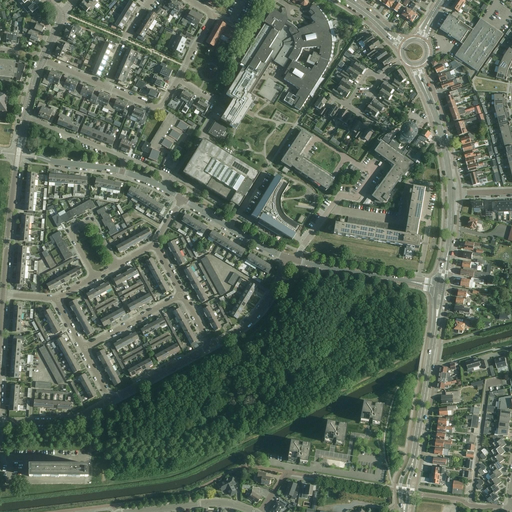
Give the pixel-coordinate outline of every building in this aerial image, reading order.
[(23,8),(30,3),(28,1),(28,0),(20,0),(22,2),(20,4),(23,8)] [(129,3),(127,6),(134,10),(136,7),(135,6),(136,5),(130,1),(128,0),(126,0),(126,1),(129,3)] [(169,8),(172,10),(177,2),(173,0),(171,0),(169,3),(166,2),(163,8),(168,11),(169,8)] [(389,0),(386,6),(390,8),(391,8),(396,0),(389,0)] [(398,3),(400,0),(398,0),(392,9),(397,12),(402,5),(398,3)] [(456,0),(455,2),(462,7),(466,10),(468,7),(463,5),(465,2),(462,0),(456,0)] [(94,8),(94,7),(89,2),(87,5),(83,1),(79,6),(86,12),(88,9),(91,12),(94,8)] [(172,10),(170,14),(173,15),(174,14),(179,17),(182,11),(180,9),(182,5),(177,2),(172,10)] [(452,8),(459,12),(460,9),(467,14),(469,11),(466,10),(462,7),(455,2),(453,5),(453,4),(451,6),(452,7),(452,8)] [(32,5),(30,3),(23,8),(27,13),(30,11),(32,13),(34,11),(37,15),(40,14),(39,11),(40,11),(37,8),(38,8),(34,3),(32,5)] [(410,10),(407,8),(402,15),(407,19),(416,5),(413,3),(411,5),(413,6),(410,10)] [(376,9),(381,13),(385,8),(380,4),(376,9)] [(250,95),(272,60),(274,61),(273,62),(283,67),(288,59),(292,61),(286,70),(287,70),(284,75),(286,76),(284,80),(296,88),(296,89),(299,91),(295,96),(297,97),(296,98),(289,93),(283,101),(291,106),(293,104),(295,105),(294,107),(299,111),(310,94),(312,95),(321,81),(319,80),(324,71),(325,69),(326,67),(327,65),(328,64),(329,61),(330,61),(330,59),(330,58),(330,57),(331,58),(331,55),(330,55),(331,54),(332,54),(332,51),(331,51),(331,50),(332,50),(332,47),(331,47),(331,46),(332,46),(332,43),(331,43),(331,41),(334,40),(331,24),(328,24),(327,22),(328,22),(326,19),(326,20),(325,19),(326,18),(324,16),(324,17),(323,16),(324,15),(322,13),(321,13),(321,12),(322,12),(320,10),(319,10),(318,9),(319,9),(317,7),(316,7),(315,6),(314,5),(309,9),(310,10),(308,12),(312,16),(310,18),(312,19),(312,20),(313,21),(314,22),(311,24),(312,25),(311,25),(311,24),(309,25),(309,26),(308,26),(308,25),(306,26),(306,27),(305,28),(304,27),(303,27),(303,28),(297,30),(296,29),(294,27),(293,26),(291,25),(282,19),(283,18),(273,11),(240,63),(248,68),(245,71),(242,69),(226,95),(233,100),(231,103),(220,120),(226,124),(227,122),(230,124),(229,126),(234,129),(236,130),(247,112),(255,99),(250,95)] [(416,5),(407,19),(413,22),(415,18),(417,19),(418,17),(417,16),(417,15),(414,13),(416,11),(417,9),(419,10),(420,8),(416,5)] [(122,7),(121,9),(130,14),(131,13),(132,13),(134,10),(127,6),(125,9),(122,7)] [(122,12),(121,15),(128,20),(130,17),(129,16),(130,14),(121,9),(120,11),(122,12)] [(185,15),(181,21),(184,23),(185,22),(190,25),(192,22),(197,13),(191,10),(187,17),(185,15)] [(149,12),(147,16),(154,20),(155,18),(158,19),(159,17),(153,13),(150,11),(149,12)] [(202,17),(197,13),(192,22),(195,24),(193,27),(196,28),(202,17)] [(453,13),(452,15),(463,23),(465,20),(461,18),(453,13)] [(463,45),(473,30),(472,29),(468,26),(452,15),(450,14),(440,29),(451,36),(463,44),(463,45)] [(116,17),(115,18),(124,24),(125,23),(126,23),(128,20),(121,15),(119,18),(116,17)] [(147,16),(144,20),(151,24),(154,20),(147,16)] [(123,26),(124,24),(115,18),(114,21),(116,22),(115,25),(122,30),(124,26),(123,26)] [(473,30),(463,45),(455,56),(478,72),(504,34),(481,19),(473,30)] [(144,20),(142,24),(148,29),(151,24),(144,20)] [(234,42),(239,34),(225,27),(226,25),(219,21),(206,43),(213,47),(221,34),(234,42)] [(29,31),(38,35),(39,32),(41,33),(44,27),(37,24),(35,27),(32,26),(30,31),(29,31)] [(142,24),(139,29),(146,33),(148,29),(142,24)] [(66,28),(65,31),(74,35),(75,31),(79,33),(79,31),(80,31),(82,28),(74,25),(73,28),(68,26),(67,28),(66,28)] [(145,39),(143,38),(146,33),(139,29),(136,33),(138,35),(137,38),(143,42),(145,39)] [(38,35),(29,31),(26,36),(28,37),(26,40),(26,41),(27,42),(28,42),(29,42),(29,41),(36,45),(39,39),(36,37),(38,35)] [(72,38),(74,35),(65,31),(64,34),(63,37),(68,39),(67,42),(74,44),(76,39),(72,38)] [(6,43),(12,44),(13,36),(13,33),(4,32),(3,40),(6,40),(6,43)] [(22,35),(17,34),(17,33),(13,33),(13,36),(12,44),(18,45),(18,42),(21,42),(22,35)] [(365,46),(367,45),(374,40),(369,34),(363,38),(361,36),(356,40),(358,43),(361,40),(365,46)] [(183,45),(186,40),(178,36),(175,41),(174,41),(171,49),(174,50),(175,51),(177,52),(181,53),(184,46),(183,45)] [(368,57),(369,56),(375,52),(373,49),(380,45),(375,39),(374,40),(367,45),(365,46),(364,47),(368,52),(366,54),(368,57)] [(102,45),(101,47),(110,51),(111,49),(112,49),(114,46),(106,42),(104,46),(102,45)] [(58,46),(56,49),(65,53),(66,49),(70,51),(72,46),(65,43),(64,46),(59,44),(58,46)] [(102,50),(101,53),(109,56),(110,53),(109,52),(110,51),(101,47),(100,49),(102,50)] [(64,56),(65,53),(56,49),(55,52),(56,52),(55,55),(59,57),(58,60),(65,62),(67,57),(64,56)] [(127,49),(125,54),(132,57),(136,59),(138,59),(139,57),(137,56),(138,54),(134,52),(127,49)] [(379,62),(380,61),(387,56),(387,55),(383,50),(377,54),(375,52),(369,56),(368,57),(370,60),(371,58),(375,56),(379,62)] [(97,55),(96,57),(106,61),(106,60),(107,60),(109,56),(101,53),(100,56),(97,55)] [(125,54),(123,59),(133,63),(136,59),(125,54)] [(389,54),(387,55),(387,56),(380,61),(384,66),(381,69),(383,71),(388,67),(387,65),(393,60),(389,54)] [(511,64),(511,60),(504,56),(502,61),(500,61),(511,66),(511,64)] [(98,61),(97,63),(105,67),(106,63),(105,63),(106,61),(96,57),(95,59),(98,61)] [(356,63),(352,68),(352,69),(359,73),(361,74),(365,68),(358,64),(360,62),(353,57),(350,60),(352,61),(353,61),(356,63)] [(0,78),(6,80),(6,77),(13,78),(16,78),(16,81),(20,81),(25,66),(18,64),(17,69),(14,68),(15,62),(0,59),(0,78)] [(123,59),(121,64),(130,68),(130,66),(132,67),(133,63),(123,59)] [(439,66),(435,68),(438,73),(447,69),(445,64),(444,60),(441,62),(438,64),(439,66)] [(509,71),(511,66),(500,61),(498,67),(509,71)] [(93,65),(92,68),(101,72),(102,70),(103,70),(105,67),(97,63),(95,67),(93,65)] [(169,78),(172,71),(165,68),(167,65),(161,63),(160,65),(163,66),(160,74),(169,78)] [(121,64),(119,69),(129,73),(131,68),(130,68),(121,64)] [(343,71),(341,74),(347,78),(349,75),(355,79),(359,73),(352,69),(352,68),(350,67),(346,73),(343,71)] [(508,76),(509,71),(498,67),(499,67),(498,73),(508,76)] [(101,73),(101,72),(92,68),(91,70),(94,71),(92,74),(100,78),(102,74),(101,73)] [(119,69),(117,74),(124,77),(127,78),(129,73),(119,69)] [(400,70),(394,74),(396,77),(394,78),(394,81),(398,84),(406,78),(403,75),(404,74),(402,72),(401,72),(400,70)] [(49,82),(52,83),(56,73),(51,71),(48,77),(45,76),(42,83),(47,85),(49,82)] [(339,85),(340,86),(341,86),(348,90),(352,84),(345,80),(347,78),(341,74),(339,73),(339,72),(337,75),(336,77),(342,81),(339,85)] [(450,72),(439,76),(440,82),(447,80),(447,81),(454,78),(453,75),(451,76),(450,72)] [(54,87),(59,89),(62,83),(59,82),(61,76),(56,73),(52,83),(55,84),(54,87)] [(508,76),(498,73),(496,78),(504,80),(506,81),(508,76)] [(117,74),(115,79),(119,81),(117,84),(123,86),(127,78),(124,77),(117,74)] [(163,89),(166,83),(162,82),(163,79),(154,75),(152,80),(155,82),(153,84),(163,89)] [(65,89),(68,90),(72,80),(67,78),(64,84),(62,83),(59,89),(64,92),(65,89)] [(273,101),(282,85),(270,78),(266,84),(265,83),(264,86),(262,85),(257,92),(273,101)] [(456,79),(441,84),(443,89),(444,89),(445,89),(446,88),(447,88),(451,86),(452,90),(461,87),(460,83),(458,84),(456,79)] [(70,94),(75,96),(78,90),(75,89),(78,83),(72,80),(68,90),(71,91),(70,94)] [(394,81),(392,84),(398,88),(401,90),(403,88),(404,87),(400,85),(398,84),(394,81)] [(380,88),(382,89),(389,94),(393,88),(396,90),(398,88),(392,84),(391,86),(384,82),(380,88)] [(157,99),(160,94),(155,92),(157,89),(146,84),(144,90),(149,92),(147,94),(149,95),(154,97),(157,99)] [(82,96),(85,97),(89,87),(84,85),(81,91),(78,90),(75,96),(81,99),(82,96)] [(349,91),(348,90),(341,86),(340,86),(337,91),(333,89),(331,92),(337,96),(339,93),(345,98),(349,91)] [(87,101),(92,103),(94,97),(92,96),(94,90),(89,87),(85,97),(88,98),(87,101)] [(384,99),(383,102),(389,106),(390,103),(387,101),(391,95),(389,94),(382,89),(378,95),(384,99)] [(0,110),(6,112),(9,92),(0,90),(0,110)] [(180,100),(183,102),(189,93),(184,90),(181,95),(178,93),(174,100),(178,103),(180,100)] [(446,97),(448,103),(457,100),(457,98),(456,97),(454,98),(453,95),(459,93),(457,90),(449,92),(450,96),(446,97)] [(98,103),(101,104),(105,95),(100,92),(97,99),(94,97),(92,103),(97,106),(98,103)] [(194,96),(189,93),(183,102),(187,104),(182,112),(185,114),(189,108),(189,109),(193,102),(191,101),(194,96)] [(103,108),(108,110),(111,104),(108,103),(111,97),(105,95),(101,104),(104,106),(103,108)] [(319,114),(322,116),(326,110),(323,108),(325,106),(324,105),(326,101),(320,97),(314,106),(321,111),(319,114)] [(115,110),(118,111),(122,102),(116,99),(114,106),(111,104),(108,110),(114,113),(115,110)] [(460,99),(457,100),(448,103),(450,109),(457,107),(456,104),(461,102),(460,99)] [(196,109),(199,111),(204,103),(199,100),(197,104),(194,103),(190,110),(194,112),(196,109)] [(375,100),(371,106),(378,111),(379,112),(383,106),(387,108),(389,106),(383,102),(381,104),(375,100)] [(38,116),(43,118),(47,109),(44,107),(45,105),(39,102),(37,108),(40,110),(38,116)] [(127,104),(122,102),(118,111),(121,113),(120,115),(125,117),(127,111),(125,110),(127,104)] [(209,106),(204,103),(199,111),(202,113),(201,116),(205,118),(209,112),(206,110),(209,106)] [(327,114),(333,118),(335,114),(336,114),(339,109),(332,105),(328,112),(326,110),(322,116),(325,118),(327,114)] [(374,117),(378,111),(371,106),(369,105),(365,111),(371,115),(370,118),(376,122),(377,119),(374,117)] [(50,110),(47,109),(43,118),(49,121),(51,114),(54,116),(57,109),(51,107),(50,110)] [(131,116),(136,119),(140,109),(135,107),(133,112),(130,111),(127,117),(130,118),(131,116)] [(450,109),(452,115),(464,111),(464,108),(458,110),(457,107),(450,109)] [(146,111),(140,109),(136,119),(140,120),(139,123),(143,125),(146,118),(144,117),(146,111)] [(337,118),(342,122),(348,113),(342,109),(338,116),(336,114),(335,114),(333,118),(331,120),(334,122),(337,118)] [(464,111),(452,115),(454,121),(461,119),(459,115),(462,114),(465,113),(464,111)] [(148,154),(148,153),(150,154),(148,159),(156,162),(160,152),(158,151),(159,148),(158,148),(159,145),(160,146),(161,145),(169,150),(173,143),(172,143),(174,140),(177,141),(181,135),(180,134),(182,131),(184,132),(188,126),(172,116),(172,115),(169,113),(150,144),(146,142),(141,149),(142,151),(148,154)] [(349,131),(350,130),(350,129),(353,125),(352,125),(350,124),(354,117),(348,113),(342,122),(348,126),(346,129),(349,131)] [(57,124),(62,126),(66,116),(59,114),(58,117),(59,118),(57,124)] [(377,117),(384,127),(387,125),(381,115),(377,117)] [(71,118),(66,116),(62,126),(67,128),(70,121),(71,118)] [(469,122),(469,120),(455,124),(457,130),(465,127),(468,126),(467,123),(469,122)] [(75,123),(72,130),(77,132),(80,125),(76,124),(77,122),(75,121),(75,123)] [(354,137),(356,139),(360,133),(358,131),(362,125),(356,121),(352,125),(353,125),(350,129),(350,130),(356,133),(354,137)] [(226,129),(215,122),(208,133),(219,140),(222,136),(225,138),(227,133),(225,132),(226,129)] [(87,124),(86,127),(83,126),(80,133),(84,135),(84,134),(86,135),(90,125),(87,124)] [(87,136),(91,138),(94,130),(91,129),(92,126),(90,125),(86,135),(87,135),(87,136)] [(402,142),(403,143),(405,143),(406,143),(407,143),(409,143),(410,142),(411,141),(412,141),(413,139),(413,138),(414,137),(414,136),(414,134),(413,133),(413,132),(412,131),(412,130),(411,129),(409,128),(408,128),(407,127),(406,127),(404,127),(403,128),(402,128),(401,129),(400,130),(399,131),(398,132),(398,134),(398,135),(398,136),(398,137),(399,139),(399,140),(400,141),(401,142),(402,142)] [(466,130),(465,127),(457,130),(459,136),(472,131),(472,129),(466,130)] [(95,138),(96,139),(100,129),(98,128),(97,131),(94,130),(91,138),(94,139),(95,138)] [(363,134),(360,133),(356,139),(359,140),(361,137),(367,141),(373,132),(367,128),(363,134)] [(97,141),(101,142),(104,134),(101,133),(102,130),(100,129),(96,139),(98,140),(97,141)] [(425,130),(419,138),(424,141),(430,134),(425,130)] [(281,162),(288,166),(290,168),(291,166),(295,168),(294,170),(326,191),(335,178),(303,157),(299,155),(310,137),(301,131),(281,162)] [(105,143),(107,143),(111,134),(109,133),(107,135),(104,134),(101,142),(105,144),(105,143)] [(470,139),(474,138),(473,133),(468,134),(469,136),(461,139),(462,141),(461,141),(462,144),(463,145),(471,142),(470,139)] [(113,134),(111,134),(107,143),(108,144),(108,145),(112,146),(115,139),(112,137),(113,134)] [(119,149),(123,151),(127,141),(125,140),(124,139),(125,137),(121,135),(118,141),(121,142),(118,149),(119,149)] [(511,140),(511,135),(503,138),(504,143),(511,140)] [(130,142),(127,141),(123,151),(128,153),(129,153),(133,144),(135,145),(138,139),(135,137),(134,140),(132,139),(131,142),(130,142)] [(239,207),(259,173),(203,139),(183,173),(239,207)] [(394,166),(393,168),(403,176),(412,164),(403,157),(402,158),(381,143),(375,151),(394,166)] [(412,160),(417,164),(424,156),(418,152),(412,160)] [(475,160),(481,158),(480,156),(466,160),(467,165),(476,163),(475,160)] [(477,167),(484,165),(483,162),(468,166),(469,172),(477,170),(477,167)] [(285,166),(282,171),(287,174),(290,169),(285,166)] [(403,176),(393,168),(372,196),(380,202),(382,203),(384,200),(386,202),(389,197),(387,196),(402,175),(403,176)] [(478,178),(486,176),(478,178),(478,175),(482,174),(482,171),(470,174),(471,180),(478,178)] [(473,185),(480,184),(479,181),(483,180),(483,179),(486,179),(486,176),(478,178),(471,180),(473,185)] [(275,177),(252,215),(259,220),(260,221),(259,223),(281,237),(282,237),(284,235),(291,240),(292,238),(295,234),(296,233),(300,227),(299,226),(290,221),(287,219),(285,217),(283,215),(281,212),(280,209),(280,206),(280,203),(280,199),(281,196),(283,194),(288,185),(289,184),(283,180),(282,181),(275,177)] [(121,184),(115,182),(113,190),(113,193),(119,194),(120,192),(121,184)] [(335,223),(333,234),(404,246),(403,257),(413,259),(414,248),(415,248),(418,249),(420,237),(415,236),(418,221),(419,221),(424,188),(413,186),(412,190),(409,190),(409,194),(411,194),(407,219),(408,219),(405,235),(403,234),(403,235),(401,234),(402,226),(348,217),(347,225),(343,225),(343,222),(339,221),(339,224),(335,223)] [(127,194),(133,197),(137,190),(131,187),(127,194)] [(133,197),(138,201),(142,194),(137,190),(133,197)] [(138,201),(143,204),(148,197),(142,194),(138,201)] [(143,204),(149,207),(153,200),(148,197),(143,204)] [(90,200),(84,203),(87,210),(90,208),(91,210),(95,208),(90,200)] [(149,207),(154,210),(158,203),(153,200),(149,207)] [(84,203),(78,207),(82,214),(86,213),(85,211),(87,210),(84,203)] [(164,207),(158,203),(154,210),(160,214),(164,207)] [(78,207),(72,210),(75,216),(78,215),(79,216),(82,214),(78,207)] [(101,217),(108,213),(104,207),(96,211),(98,215),(100,214),(101,217)] [(72,210),(66,213),(70,221),(73,219),(73,218),(75,216),(72,210)] [(66,213),(60,217),(63,223),(66,221),(66,223),(70,221),(66,213)] [(101,220),(103,224),(111,219),(108,213),(101,217),(103,219),(101,220)] [(181,221),(187,224),(191,217),(185,214),(181,221)] [(301,215),(297,221),(302,224),(306,218),(301,215)] [(61,226),(60,224),(63,223),(60,217),(53,220),(57,228),(61,226)] [(187,224),(192,228),(196,221),(191,217),(187,224)] [(483,221),(470,218),(469,224),(468,227),(475,229),(478,230),(479,227),(476,226),(477,223),(482,225),(483,221)] [(105,227),(107,226),(108,229),(114,225),(111,219),(103,224),(105,227)] [(192,228),(197,231),(202,224),(196,221),(192,228)] [(207,227),(202,224),(197,231),(203,234),(207,227)] [(118,232),(114,225),(108,229),(110,232),(108,232),(110,236),(118,232)] [(148,229),(143,232),(146,238),(152,235),(148,229)] [(210,230),(206,235),(208,237),(214,241),(218,234),(212,231),(210,230)] [(52,235),(55,242),(61,238),(60,236),(61,235),(59,231),(52,235)] [(143,232),(137,235),(141,241),(146,238),(143,232)] [(214,241),(219,244),(223,237),(218,234),(214,241)] [(137,235),(132,238),(136,244),(141,241),(137,235)] [(219,244),(224,247),(228,240),(223,237),(219,244)] [(55,242),(58,248),(66,244),(64,240),(63,241),(61,238),(55,242)] [(132,238),(127,241),(130,247),(136,244),(132,238)] [(224,247),(230,250),(234,244),(228,240),(224,247)] [(127,241),(121,243),(125,250),(130,247),(127,241)] [(167,244),(170,250),(176,246),(173,241),(167,244)] [(474,243),(466,242),(465,249),(473,250),(474,246),(479,247),(480,244),(474,243)] [(119,253),(125,250),(121,243),(116,246),(119,253)] [(58,248),(62,254),(68,251),(66,248),(68,247),(66,244),(58,248)] [(230,250),(235,254),(239,247),(234,244),(230,250)] [(170,250),(173,255),(179,252),(176,246),(170,250)] [(245,250),(239,247),(235,254),(241,257),(245,250)] [(71,252),(69,253),(68,251),(62,254),(65,260),(73,256),(71,252)] [(173,255),(176,261),(182,257),(179,252),(173,255)] [(246,260),(251,264),(256,257),(250,254),(246,260)] [(185,263),(182,257),(176,261),(179,266),(185,263)] [(251,264),(257,267),(261,260),(256,257),(251,264)] [(145,262),(148,267),(155,264),(152,258),(149,260),(146,261),(145,262)] [(257,267),(262,270),(266,263),(261,260),(257,267)] [(272,267),(266,263),(262,270),(268,274),(272,267)] [(148,267),(151,273),(158,269),(155,264),(148,267)] [(79,267),(73,270),(77,276),(82,273),(79,267)] [(184,271),(187,276),(193,273),(190,267),(184,271)] [(135,268),(129,271),(133,277),(138,274),(135,268)] [(151,273),(154,278),(161,275),(158,269),(151,273)] [(462,269),(460,275),(473,277),(474,274),(478,275),(477,278),(489,280),(490,274),(479,272),(475,272),(462,269)] [(73,270),(68,273),(71,279),(77,276),(73,270)] [(129,271),(124,274),(127,280),(133,277),(129,271)] [(68,273),(62,276),(66,282),(71,279),(68,273)] [(187,276),(190,281),(196,278),(193,273),(187,276)] [(124,274),(119,276),(122,283),(127,280),(124,274)] [(154,278),(157,283),(163,280),(161,275),(154,278)] [(62,276),(57,279),(61,285),(66,282),(62,276)] [(119,276),(113,279),(117,286),(118,288),(124,286),(122,283),(119,276)] [(190,281),(192,287),(199,283),(196,278),(190,281)] [(462,279),(461,286),(469,287),(472,288),(473,282),(480,283),(479,284),(483,285),(484,280),(480,280),(473,278),(473,280),(462,279)] [(57,279),(52,281),(55,288),(61,285),(57,279)] [(157,283),(160,289),(166,285),(163,280),(157,283)] [(50,291),(55,288),(52,281),(46,284),(50,291)] [(108,282),(102,285),(106,292),(111,289),(108,282)] [(250,282),(246,288),(253,292),(257,286),(250,282)] [(192,287),(195,292),(202,289),(199,283),(192,287)] [(102,285),(97,288),(100,295),(106,292),(102,285)] [(169,291),(166,285),(160,289),(163,294),(169,291)] [(97,288),(92,291),(95,298),(100,295),(97,288)] [(246,288),(243,293),(250,297),(253,292),(246,288)] [(195,292),(198,297),(205,294),(202,289),(195,292)] [(89,301),(95,298),(92,291),(86,294),(89,301)] [(243,293),(240,299),(247,303),(250,297),(243,293)] [(149,294),(143,297),(147,303),(153,300),(149,294)] [(208,300),(205,294),(198,297),(201,303),(208,300)] [(143,297),(138,300),(142,306),(147,303),(143,297)] [(240,299),(237,304),(243,308),(247,303),(240,299)] [(69,304),(72,309),(78,306),(75,300),(69,304)] [(138,300),(133,303),(136,309),(142,306),(138,300)] [(131,312),(136,309),(133,303),(127,306),(131,312)] [(237,304),(233,309),(240,313),(243,308),(237,304)] [(72,309),(75,314),(81,311),(78,306),(72,309)] [(203,309),(206,315),(212,311),(209,306),(203,309)] [(456,306),(455,312),(458,312),(458,313),(466,315),(465,316),(467,317),(469,317),(470,307),(462,306),(462,307),(456,306)] [(43,313),(46,319),(52,315),(49,309),(43,313)] [(122,309),(116,312),(120,318),(125,315),(122,309)] [(173,312),(176,318),(182,314),(179,309),(173,312)] [(237,319),(240,313),(233,309),(230,315),(237,319)] [(75,314),(78,320),(84,316),(81,311),(75,314)] [(206,315),(208,320),(215,317),(212,311),(206,315)] [(116,312),(111,314),(115,321),(120,318),(116,312)] [(111,314),(106,317),(109,324),(115,321),(111,314)] [(176,318),(179,323),(185,319),(182,314),(176,318)] [(46,319),(49,324),(55,320),(52,315),(46,319)] [(78,320),(81,325),(87,322),(84,316),(78,320)] [(104,327),(109,324),(106,317),(100,320),(104,327)] [(208,320),(211,325),(218,322),(215,317),(208,320)] [(162,318),(157,321),(160,327),(166,324),(162,318)] [(179,323),(181,328),(188,325),(185,319),(179,323)] [(49,324),(52,329),(58,326),(55,320),(49,324)] [(157,321),(151,324),(155,330),(160,327),(157,321)] [(469,327),(470,322),(464,321),(464,324),(456,322),(455,329),(459,330),(458,333),(462,334),(463,331),(464,331),(464,327),(469,327)] [(81,325),(84,330),(90,327),(87,322),(81,325)] [(221,328),(218,322),(211,325),(214,331),(221,328)] [(151,324),(146,327),(149,333),(155,330),(151,324)] [(181,328),(184,333),(191,330),(188,325),(181,328)] [(55,335),(61,331),(58,326),(52,329),(55,335)] [(87,336),(93,332),(90,327),(84,330),(87,336)] [(144,336),(149,333),(146,327),(140,330),(144,336)] [(184,333),(187,339),(194,335),(191,330),(184,333)] [(135,333),(130,336),(133,342),(139,339),(135,333)] [(197,341),(194,335),(187,339),(190,344),(197,341)] [(13,340),(12,346),(21,347),(21,341),(23,341),(23,340),(24,337),(14,336),(14,340),(13,340)] [(130,336),(124,338),(128,345),(133,342),(130,336)] [(62,337),(53,342),(56,348),(59,346),(65,343),(62,337)] [(124,338),(119,341),(122,348),(128,345),(124,338)] [(117,351),(122,348),(119,341),(113,344),(117,351)] [(59,346),(62,352),(68,348),(65,343),(59,346)] [(176,344),(171,347),(174,353),(180,350),(176,344)] [(171,347),(165,350),(169,356),(174,353),(171,347)] [(62,352),(65,357),(71,354),(68,348),(62,352)] [(97,354),(100,359),(106,356),(103,350),(97,354)] [(165,350),(160,353),(164,359),(169,356),(165,350)] [(158,362),(164,359),(160,353),(155,356),(158,362)] [(65,357),(68,362),(74,359),(71,354),(65,357)] [(100,359),(102,365),(109,361),(106,356),(100,359)] [(498,369),(498,371),(499,371),(503,370),(503,369),(502,367),(507,366),(505,357),(495,360),(497,369),(498,369)] [(68,362),(70,368),(77,364),(74,359),(68,362)] [(149,359),(144,362),(147,368),(153,365),(149,359)] [(479,359),(466,362),(468,369),(467,370),(468,372),(469,372),(473,371),(473,370),(473,368),(481,366),(481,365),(483,365),(484,369),(489,368),(486,361),(482,362),(480,363),(479,359)] [(102,365),(105,370),(112,366),(109,361),(102,365)] [(144,362),(138,365),(142,371),(147,368),(144,362)] [(442,367),(440,367),(439,372),(447,374),(447,373),(447,371),(448,371),(456,369),(455,366),(455,363),(450,364),(450,367),(447,368),(445,368),(445,367),(442,366),(442,367)] [(80,370),(77,364),(70,368),(74,373),(80,370)] [(138,365),(133,367),(137,374),(142,371),(138,365)] [(105,370),(108,375),(115,372),(112,366),(105,370)] [(131,377),(137,374),(133,367),(128,370),(131,377)] [(108,375),(111,381),(118,377),(115,372),(108,375)] [(84,374),(78,378),(81,383),(87,380),(84,374)] [(121,383),(118,377),(111,381),(114,386),(121,383)] [(81,383),(84,388),(90,385),(87,380),(81,383)] [(84,388),(87,394),(93,390),(90,385),(84,388)] [(96,396),(93,390),(87,394),(90,399),(96,396)] [(442,396),(442,404),(459,403),(459,397),(460,396),(460,391),(446,392),(446,396),(442,396)] [(511,400),(511,396),(499,398),(509,408),(510,407),(511,408),(511,400)] [(497,411),(501,411),(511,412),(508,409),(509,408),(499,398),(497,411)] [(359,419),(372,421),(380,423),(383,405),(374,403),(373,407),(371,407),(372,403),(362,401),(359,419)] [(448,415),(447,411),(453,411),(453,410),(456,409),(456,407),(447,407),(447,408),(439,409),(440,415),(448,415)] [(323,439),(344,442),(347,424),(338,423),(337,427),(335,426),(335,422),(326,421),(323,439)] [(502,448),(506,444),(504,441),(504,442),(502,440),(503,440),(503,437),(493,435),(493,438),(495,441),(492,443),(495,446),(494,447),(495,448),(497,450),(500,447),(502,448)] [(287,458),(308,462),(309,456),(311,444),(302,442),(301,446),(299,446),(299,442),(290,440),(287,458)] [(436,440),(435,446),(443,447),(445,448),(445,449),(450,449),(451,445),(451,442),(448,442),(436,440)] [(493,454),(494,456),(495,457),(499,454),(501,456),(505,452),(503,449),(502,448),(500,447),(497,450),(495,448),(491,451),(494,454),(493,454)] [(499,463),(500,463),(504,460),(502,456),(501,457),(501,456),(499,454),(495,457),(494,456),(490,459),(493,461),(492,462),(493,463),(494,465),(498,462),(499,463)] [(498,471),(499,471),(503,467),(501,464),(500,464),(500,463),(499,463),(498,462),(494,465),(493,463),(489,466),(491,469),(492,471),(493,472),(497,469),(498,471)] [(89,477),(89,466),(29,466),(29,464),(29,477),(89,477)] [(499,472),(499,471),(498,471),(497,469),(493,472),(492,471),(488,474),(490,477),(491,478),(492,480),(496,477),(497,478),(498,478),(502,475),(500,472),(499,472)] [(261,479),(261,484),(269,485),(270,478),(265,477),(266,473),(258,472),(257,478),(261,479)] [(439,481),(440,474),(432,473),(431,479),(433,479),(432,483),(439,484),(439,483),(443,484),(443,481),(439,481)] [(498,480),(498,478),(497,478),(496,477),(492,480),(491,478),(487,481),(489,484),(490,486),(491,487),(495,484),(496,486),(501,482),(499,479),(498,480)] [(230,495),(236,492),(232,485),(235,483),(232,478),(218,485),(221,491),(226,488),(230,495)] [(462,495),(464,482),(454,481),(453,494),(462,495)] [(296,484),(289,482),(285,494),(292,496),(291,499),(295,500),(297,493),(294,492),(296,484)] [(497,487),(496,486),(495,484),(491,487),(490,486),(486,489),(488,492),(489,493),(490,495),(494,492),(495,494),(500,490),(498,487),(497,487)] [(301,498),(307,499),(307,495),(311,496),(313,486),(306,485),(305,492),(302,492),(301,498)] [(258,496),(260,488),(253,487),(252,492),(248,498),(252,501),(252,500),(257,503),(260,497),(258,496)] [(489,493),(485,496),(487,499),(487,500),(489,503),(490,502),(492,504),(498,505),(499,501),(497,499),(499,497),(497,494),(496,495),(495,494),(494,492),(490,495),(489,493)] [(269,510),(270,511),(278,511),(281,508),(283,509),(286,505),(279,500),(278,503),(276,501),(272,508),(271,507),(269,510)]
